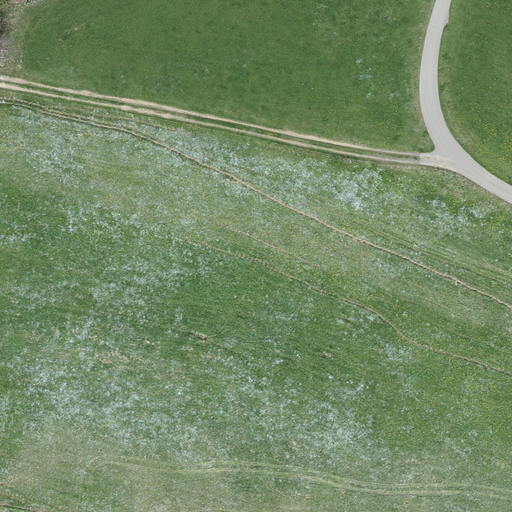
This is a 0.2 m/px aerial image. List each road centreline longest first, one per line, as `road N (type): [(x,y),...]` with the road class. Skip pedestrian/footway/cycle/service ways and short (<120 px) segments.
road 1 (track): [(463,162),(0,80)]
road 2 (track): [(443,0),(428,65),(436,126),(463,162),(511,195)]
